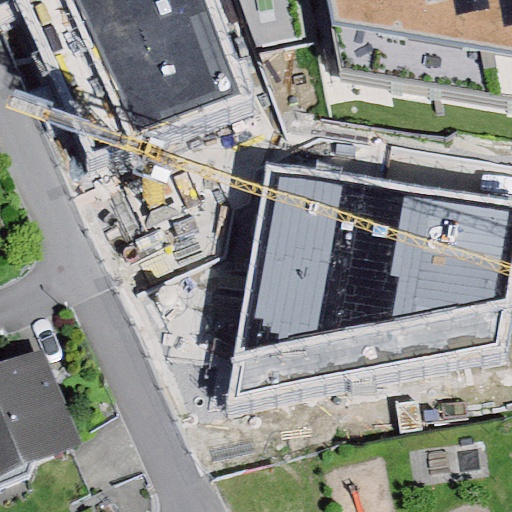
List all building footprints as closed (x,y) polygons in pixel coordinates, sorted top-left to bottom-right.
[(191,0),(72,0),(115,111),(218,73),(191,0)] [(511,0),(310,0),(324,95),(511,127),(511,0)] [(284,113),(262,49),(221,63),(244,127),(284,113)] [(489,180),(342,156),(325,260),(471,285),(489,180)] [(43,354),(0,372),(0,490),(1,491),(29,479),(34,464),(82,442),(43,354)] [(423,362),(313,371),(315,401),(426,391),(423,362)] [(410,445),(415,481),(489,471),(483,434),(410,445)]
